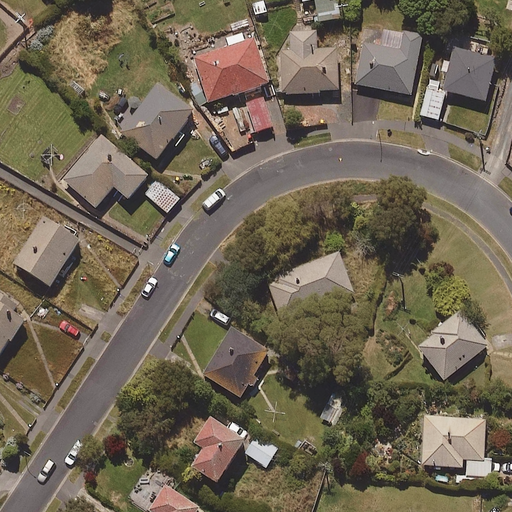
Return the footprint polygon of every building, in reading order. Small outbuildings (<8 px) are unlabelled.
[(336,0),(316,0),(317,23),(338,22),(336,0)] [(316,27),(289,27),(290,53),(280,54),(282,96),(338,95),(337,51),(317,52),(316,27)] [(422,38),(403,35),(400,52),(362,45),(355,87),(411,97),(422,38)] [(268,87),(254,39),(192,58),(207,105),(268,87)] [(496,61),(453,50),(444,85),(430,81),(428,90),(485,104),(496,61)] [(193,114),(156,85),(119,134),(156,163),(193,114)] [(445,95),(427,90),(420,117),(438,122),(445,95)] [(272,129),(263,99),(245,105),(254,134),(272,129)] [(256,145),(243,109),(221,117),(234,153),(256,145)] [(148,179),(100,137),(61,181),(94,211),(113,190),(127,203),(148,179)] [(179,201),(163,186),(151,200),(167,215),(179,201)] [(79,244),(43,221),(13,266),(49,290),(79,244)] [(354,295),(338,255),(265,283),(281,323),(354,295)] [(21,306),(0,291),(0,357),(4,360),(28,324),(15,316),(21,306)] [(487,349),(460,314),(416,349),(443,384),(487,349)] [(268,353),(230,331),(203,377),(241,399),(268,353)] [(485,424),(424,421),(422,469),(466,470),(466,485),(490,486),(491,461),(483,461),(485,424)] [(244,446),(209,423),(192,450),(201,455),(191,472),(216,489),(244,446)] [(277,451),(256,438),(245,455),(266,469),(277,451)] [(148,511),(155,511),(167,493),(142,478),(129,500),(148,511)] [(206,511),(207,511),(173,489),(158,511),(206,511)]
